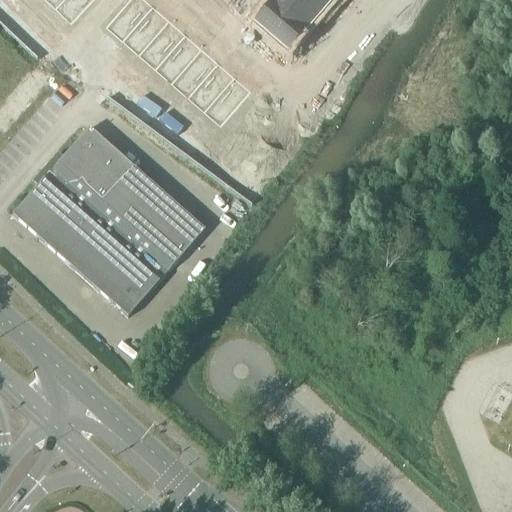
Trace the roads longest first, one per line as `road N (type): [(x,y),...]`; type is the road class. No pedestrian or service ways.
road 1 (residential): [(166,0),(299,119),(387,0)]
road 2 (secondary): [(207,511),(78,395)]
